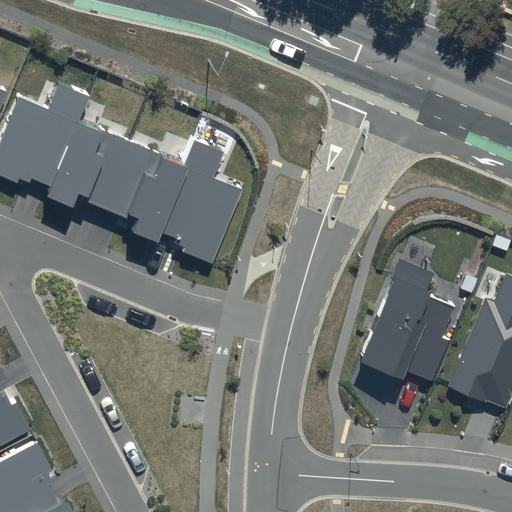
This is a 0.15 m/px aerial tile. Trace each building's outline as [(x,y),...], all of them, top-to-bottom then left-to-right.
[(182,251),(211,263),(241,189),(212,177),(223,151),(193,139),(182,165),(77,121),(88,95),(57,83),(47,108),(17,96),(0,137),(0,174),(16,182),(18,177),(28,182),(30,177),(49,185),(45,195),(70,205),(76,192),(82,195),(81,199),(125,217),(127,213),(135,217),(130,231),(155,241),(160,231),(175,238),(173,242),(183,246),(182,251)] [(492,245),(506,251),(510,241),(496,235),(492,245)] [(404,370),(430,381),(447,340),(440,337),(453,307),(424,295),(433,273),(400,259),(360,355),(403,372),(404,370)] [(486,401),(504,408),(511,390),(511,277),(504,274),(493,302),(484,298),(447,386),(485,402),(486,401)] [(0,445),(29,429),(15,402),(10,405),(4,393),(0,395),(0,394),(0,379),(4,377),(0,370),(0,445)] [(71,511),(66,501),(59,505),(48,485),(52,482),(47,473),(51,470),(36,442),(0,461),(0,511),(71,511)]
